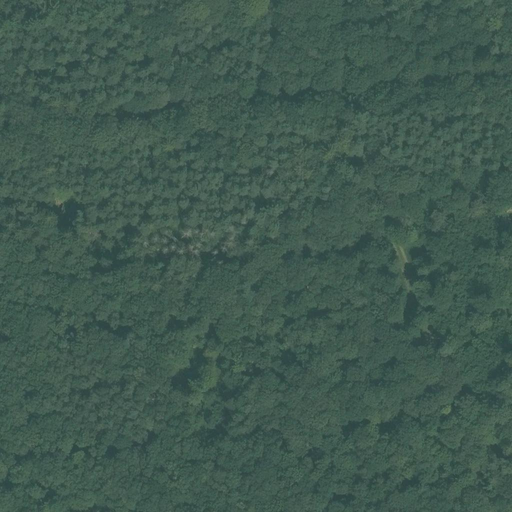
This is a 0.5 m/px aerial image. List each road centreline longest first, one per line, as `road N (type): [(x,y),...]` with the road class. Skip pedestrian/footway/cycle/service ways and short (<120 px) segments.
road 1 (track): [(511,71),(0,118)]
road 2 (track): [(484,511),(337,90)]
